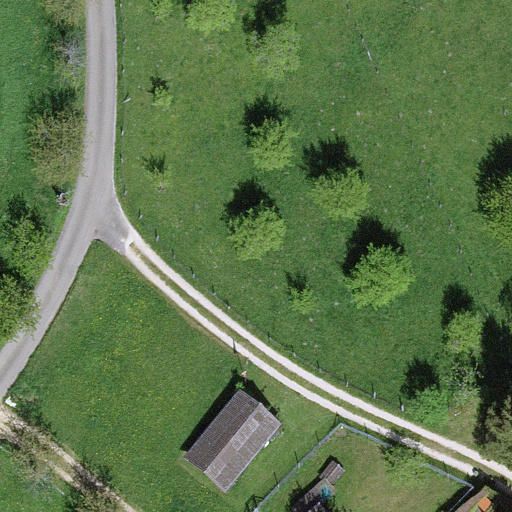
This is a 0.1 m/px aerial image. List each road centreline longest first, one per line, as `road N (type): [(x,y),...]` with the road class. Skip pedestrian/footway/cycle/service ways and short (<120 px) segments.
road 1 (residential): [(94,184),(149,266),(305,381),(511,483)]
road 2 (unclassified): [(94,184),(0,375)]
road 3 (unclassified): [(100,0),(94,184)]
road 4 (track): [(0,419),(127,511)]
